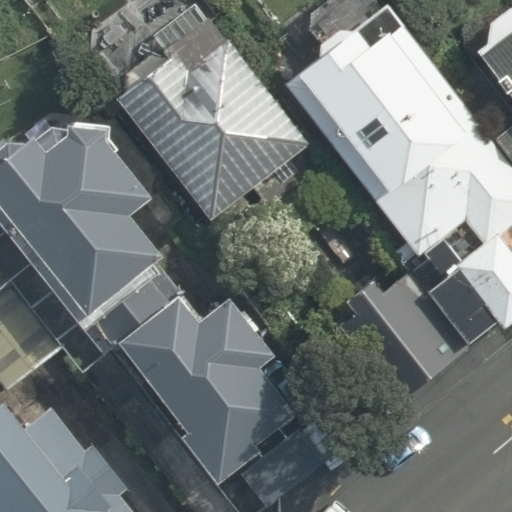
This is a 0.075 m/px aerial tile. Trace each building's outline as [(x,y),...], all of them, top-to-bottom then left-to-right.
[(241,9),(121,96),(213,224),(333,137),(297,87),(241,9)] [(511,9),(473,40),(511,90),(511,9)] [(383,206),(487,131),(401,12),(297,87),(333,137),(383,206)] [(147,225),(163,212),(72,94),(0,149),(0,205),(93,333),(181,269),(147,225)] [(511,166),(487,131),(383,206),(420,256),(360,300),(430,396),(511,337),(511,166)] [(28,380),(93,333),(0,205),(0,399),(0,400),(28,380)] [(214,312),(181,269),(93,333),(220,499),(323,419),(230,299),(214,312)] [(0,511),(123,511),(28,380),(0,400),(0,511)]
